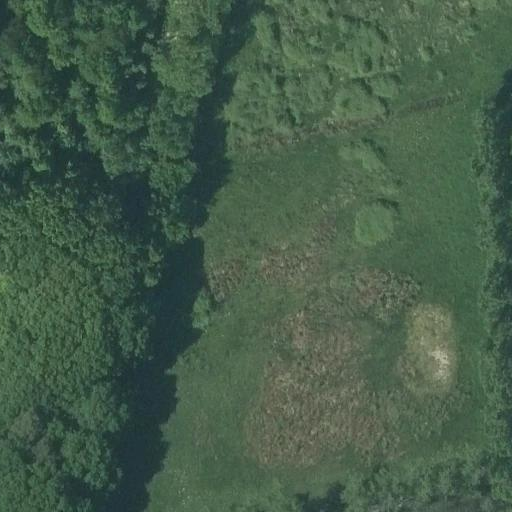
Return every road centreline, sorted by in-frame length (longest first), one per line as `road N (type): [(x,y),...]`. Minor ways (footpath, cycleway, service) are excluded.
road 1 (track): [(188,0),(73,435),(23,511)]
road 2 (track): [(375,511),(511,469)]
